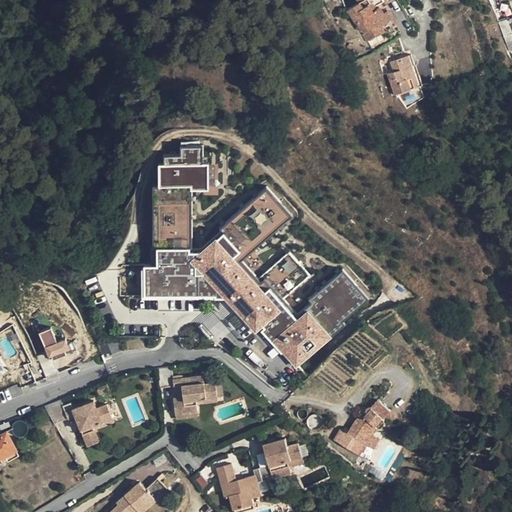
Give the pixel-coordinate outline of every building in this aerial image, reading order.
[(500,5),(497,0),(489,0),(496,14),(510,51),(511,50),(511,23),(510,18),(511,16),(511,9),(509,2),(500,5)] [(378,24),(379,26),(387,20),(378,7),(371,12),(366,5),(362,8),(359,3),(348,11),(356,23),(360,20),(365,26),(361,29),(369,41),(378,35),(373,28),(378,24)] [(356,23),(361,29),(365,26),(360,20),(356,23)] [(379,26),(378,24),(373,28),(378,35),(383,32),(379,26)] [(420,84),(416,74),(412,76),(409,67),(412,65),(408,55),(395,59),(399,69),(394,71),(388,73),(396,93),(420,84)] [(391,61),(394,71),(399,69),(395,59),(391,61)] [(163,162),(159,162),(159,183),(153,183),(153,246),(151,246),(151,264),(144,264),(144,295),(215,295),(215,297),(227,297),(256,329),(261,324),(264,327),(261,329),(281,352),(283,350),(298,366),(345,323),(342,320),(369,296),(343,267),(309,298),(312,301),(298,314),(283,298),(310,274),(289,250),(258,278),(242,260),(293,214),(267,185),(219,227),(221,230),(201,247),(192,247),(192,188),(209,188),(209,162),(203,162),(203,143),(180,143),(180,152),(163,152),(163,162)] [(50,329),(38,334),(48,360),(71,351),(66,339),(56,343),(50,329)] [(198,411),(197,404),(196,399),(218,397),(216,382),(205,383),(204,374),(173,378),(172,366),(157,368),(160,387),(172,386),(182,384),(183,396),(179,397),(173,397),(175,414),(198,411)] [(110,389),(108,384),(99,387),(101,392),(110,389)] [(178,391),(179,397),(183,396),(182,384),(172,386),(173,391),(178,391)] [(65,411),(63,405),(61,399),(45,406),(55,424),(68,418),(69,419),(76,417),(87,445),(99,441),(95,429),(114,422),(107,403),(96,407),(94,400),(74,407),(65,411)] [(349,434),(367,444),(373,435),(373,434),(385,420),(385,418),(391,410),(378,399),(371,407),(369,407),(356,421),(349,434)] [(71,402),(63,405),(65,411),(74,407),(71,402)] [(0,457),(5,455),(16,449),(6,431),(0,434),(0,457)] [(378,438),(373,435),(367,444),(372,447),(378,438)] [(292,473),(290,466),(288,460),(302,456),(299,446),(298,443),(288,445),(286,438),(264,444),(267,455),(269,465),(263,467),(254,469),(256,474),(258,482),(292,473)] [(307,443),(299,446),(302,456),(310,454),(307,443)] [(5,455),(8,461),(19,454),(16,449),(5,455)] [(260,457),(263,467),(269,465),(267,455),(260,457)] [(304,462),(302,456),(288,460),(290,466),(304,462)] [(262,495),(258,482),(256,474),(237,480),(232,463),(217,467),(221,483),(225,497),(230,496),(234,509),(254,503),(253,498),(262,495)] [(158,479),(147,489),(155,498),(159,502),(170,492),(158,479)] [(155,498),(147,489),(139,481),(116,502),(118,504),(109,511),(131,511),(137,508),(140,511),(155,498)]
